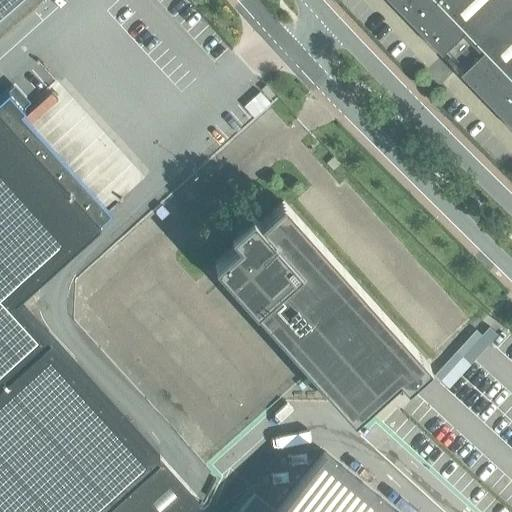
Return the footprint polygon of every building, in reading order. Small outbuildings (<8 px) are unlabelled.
[(0,0),(0,23),(26,0),(0,0)] [(511,0),(392,0),(441,51),(446,46),(465,65),(460,69),(511,123),(511,0)] [(266,84),(262,88),(270,97),(274,93),(266,84)] [(0,511),(95,511),(160,455),(15,295),(17,294),(99,219),(111,209),(21,110),(25,107),(8,89),(0,96),(0,511)] [(239,239),(215,261),(354,416),(399,376),(407,385),(431,363),(284,199),(260,220),(253,211),(231,231),(239,239)] [(162,204),(156,209),(163,218),(169,212),(162,204)] [(34,298),(28,291),(20,298),(27,305),(34,298)] [(398,511),(324,451),(322,453),(320,456),(275,509),(253,491),(238,510),(239,511),(398,511)]
